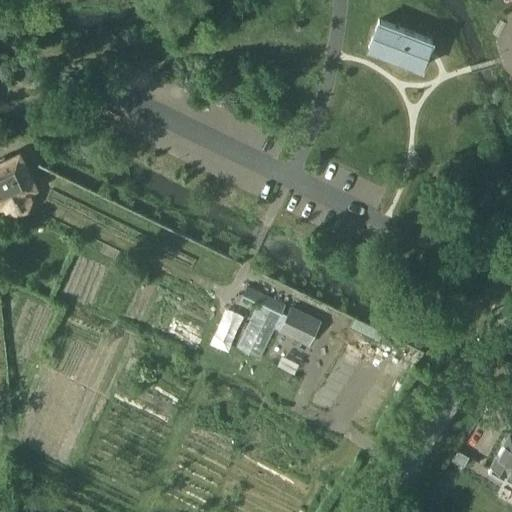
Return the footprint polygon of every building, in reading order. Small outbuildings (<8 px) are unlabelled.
[(382,22),(381,24),(372,50),(426,68),(436,41),(382,22)] [(0,199),(4,198),(7,203),(18,207),(25,203),(28,194),(25,187),(32,183),(18,151),(4,159),(2,153),(0,154),(0,199)] [(309,343),(320,320),(292,307),(288,314),(282,311),(285,304),(247,286),(244,293),(243,293),(241,297),(242,298),(244,295),(259,302),(237,346),(260,357),(275,327),(309,343)] [(355,314),(349,327),(379,342),(383,326),(355,314)] [(495,463),(491,470),(511,482),(511,435),(495,463)]
